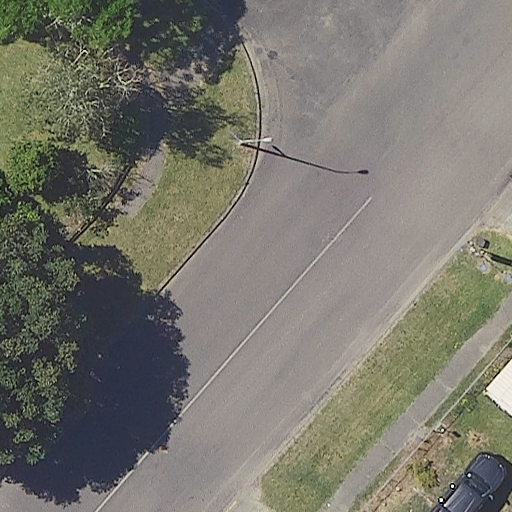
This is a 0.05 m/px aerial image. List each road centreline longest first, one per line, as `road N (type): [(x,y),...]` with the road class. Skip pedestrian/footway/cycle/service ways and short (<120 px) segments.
road 1 (residential): [(96,511),(462,96)]
road 2 (residential): [(347,0),(462,96)]
